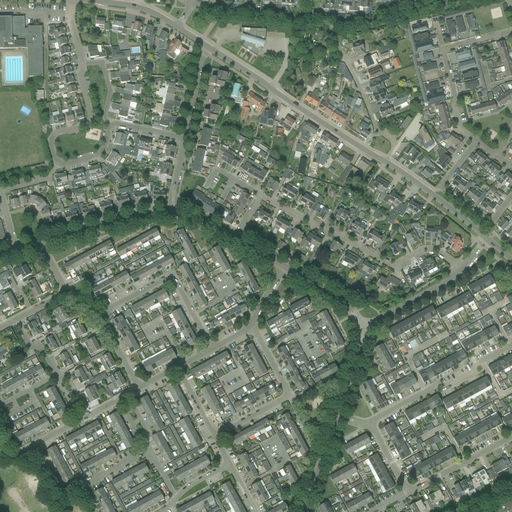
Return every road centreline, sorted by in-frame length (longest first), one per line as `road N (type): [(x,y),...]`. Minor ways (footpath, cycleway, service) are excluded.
road 1 (residential): [(460,269),(434,253),(390,265),(260,195)]
road 2 (tertiary): [(384,162),(207,46)]
road 3 (residential): [(82,65),(91,124),(55,134),(55,159),(96,156),(110,126)]
road 4 (residential): [(511,344),(369,423)]
road 5 (residential): [(215,435),(287,394),(251,325)]
road 6 (residential): [(212,348),(180,289),(165,279),(99,313)]
road 7 (residential): [(511,195),(488,224),(445,192),(475,140)]
road 8 (residential): [(384,162),(392,141),(376,130),(331,32)]
road 9 (residential): [(173,214),(181,138),(110,126)]
road 10 (residential): [(173,214),(39,243)]
road 11 (tertiary): [(487,238),(384,162)]
